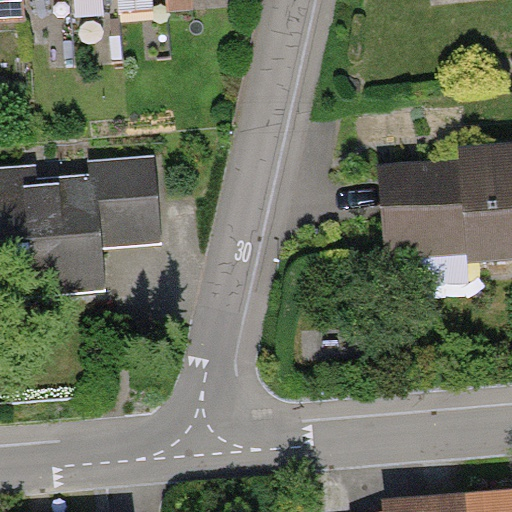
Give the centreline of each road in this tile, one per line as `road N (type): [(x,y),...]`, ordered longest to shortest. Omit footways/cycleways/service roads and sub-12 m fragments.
road 1 (residential): [(201,456),(200,415),(293,0)]
road 2 (residential): [(201,456),(511,428)]
road 3 (residential): [(0,476),(201,456)]
